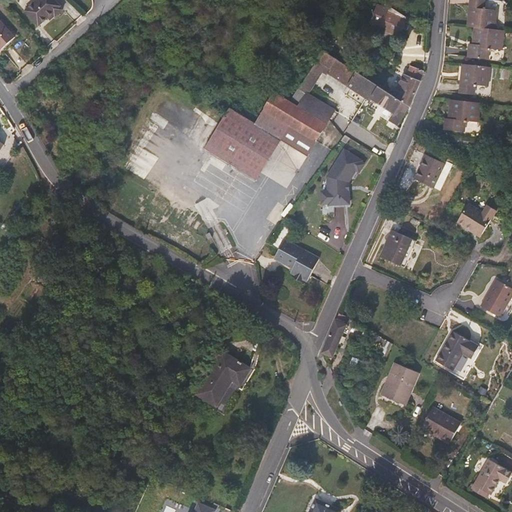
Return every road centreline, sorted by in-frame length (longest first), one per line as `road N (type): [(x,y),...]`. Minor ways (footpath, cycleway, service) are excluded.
road 1 (secondary): [(311,351),(231,290),(71,196),(4,95)]
road 2 (residential): [(311,351),(433,70),(438,0)]
road 3 (secondary): [(463,511),(343,436),(306,380)]
road 4 (residential): [(4,95),(113,0)]
road 5 (residential): [(249,511),(306,380)]
